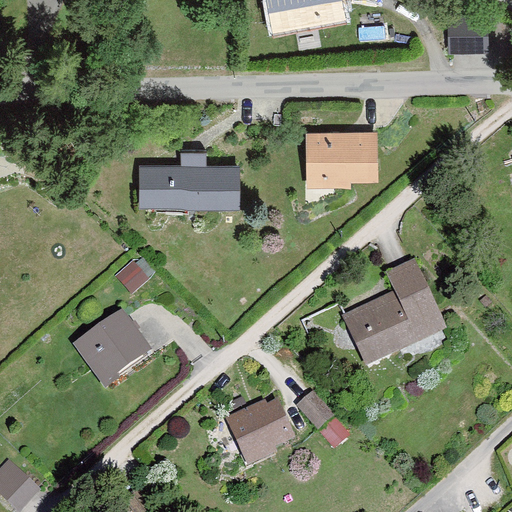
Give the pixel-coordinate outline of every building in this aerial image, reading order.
[(367,0),(290,0),(296,28),(370,13),(367,0)] [(451,15),(452,50),(495,49),(494,14),(451,15)] [(386,128),(312,130),(314,185),(387,183),(386,128)] [(253,157),(149,158),(150,205),(254,204),(253,157)] [(0,169),(0,216),(16,210),(0,169)] [(395,298),(349,320),(373,370),(452,332),(421,268),(388,284),(395,298)] [(127,315),(80,351),(113,393),(160,357),(127,315)] [(318,389),(302,405),(326,428),(342,412),(318,389)] [(287,401),(238,423),(257,465),(306,443),(287,401)] [(42,486),(9,456),(0,465),(0,493),(19,511),(42,486)]
